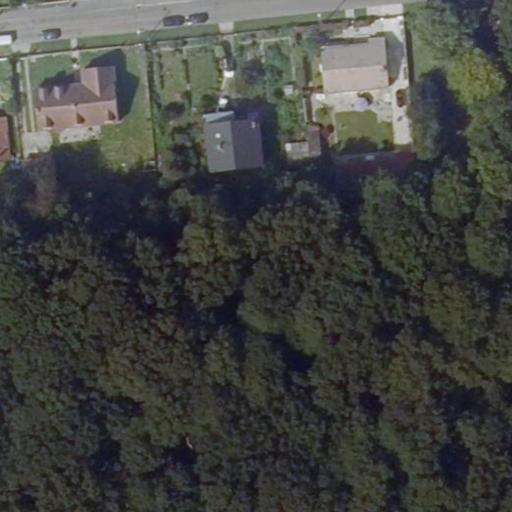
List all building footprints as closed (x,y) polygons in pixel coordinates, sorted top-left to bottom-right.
[(333,98),(396,93),(392,41),(375,43),(375,50),(328,55),(333,98)] [(45,91),(49,131),(130,125),(125,69),(90,73),(92,88),(45,91)] [(214,116),(238,114),(238,104),(212,106),(214,116)] [(238,114),(243,160),(268,158),(264,111),(245,113),(238,114)] [(214,116),(218,163),(243,160),(238,114),(214,116)] [(0,164),(20,162),(18,140),(17,121),(6,122),(0,122),(0,164)] [(314,139),(317,160),(317,168),(329,167),(327,137),(314,139)] [(297,162),(317,160),(314,139),(295,141),(297,162)] [(31,160),(34,193),(66,193),(64,158),(31,160)] [(343,189),(405,188),(403,163),(342,168),(343,189)]
